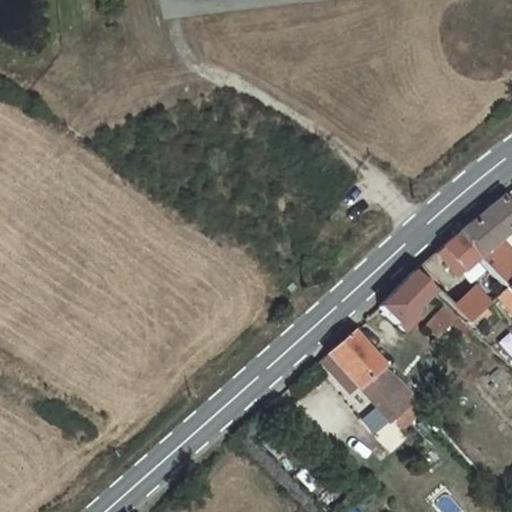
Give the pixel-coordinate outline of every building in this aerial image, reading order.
[(511,213),(503,200),(478,219),(496,242),(511,229),(511,213)] [(496,242),(478,219),(457,237),(474,259),(496,242)] [(440,250),(459,270),(474,259),(457,237),(440,250)] [(511,263),(510,260),(496,242),(474,259),(500,291),(511,281),(511,263)] [(423,261),(416,269),(433,285),(435,288),(442,280),(423,261)] [(433,285),(416,269),(381,305),(404,330),(413,322),(406,315),(435,288),(433,285)] [(511,305),(511,281),(500,291),(511,305)] [(454,306),(462,314),(468,318),(484,303),(473,290),(454,306)] [(505,322),(511,316),(511,305),(500,291),(488,300),(505,322)] [(454,306),(449,302),(429,320),(436,327),(429,333),(437,339),(462,314),(454,306)] [(378,367),(350,332),(323,355),(351,387),(361,380),(378,367)] [(378,367),(361,380),(389,412),(408,399),(378,367)]
